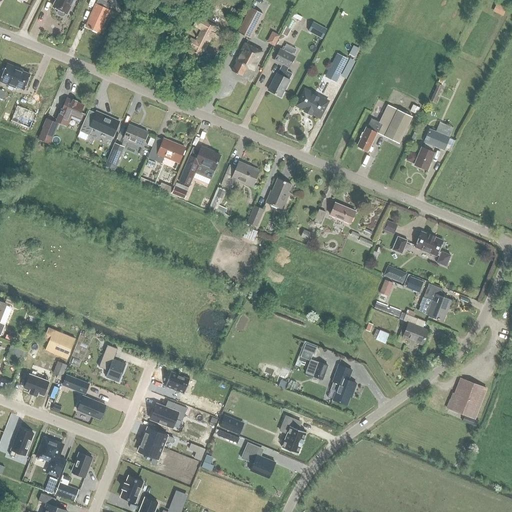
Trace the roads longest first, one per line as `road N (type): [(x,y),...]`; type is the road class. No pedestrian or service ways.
road 1 (unclassified): [(511,244),(0,34)]
road 2 (unclassified): [(287,511),(332,446),(453,357),(478,327),(511,249)]
road 3 (residential): [(120,446),(0,399)]
